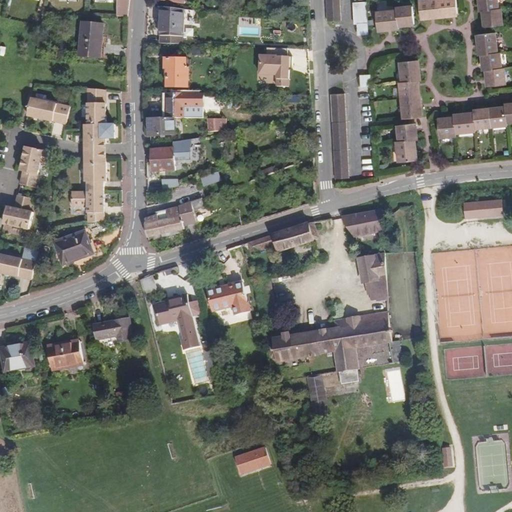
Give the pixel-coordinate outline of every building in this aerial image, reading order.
[(339,0),(326,0),(328,22),(341,21),(339,0)] [(441,16),(439,0),(423,0),(420,0),(422,18),(441,16)] [(455,0),(439,0),(441,16),(457,14),(455,0)] [(498,8),(497,0),(479,0),(481,10),(483,10),(498,8)] [(367,23),(366,5),(353,5),(354,24),(358,24),(367,23)] [(161,43),(183,44),(184,9),(162,7),(161,43)] [(412,7),(397,8),(397,10),(398,25),(414,24),(412,7)] [(500,8),(498,8),(483,10),(484,25),(502,24),(500,8)] [(398,25),(397,10),(377,13),(379,30),(399,28),(398,25)] [(104,24),(83,22),(80,54),(99,56),(100,42),(102,42),(104,24)] [(367,23),(358,24),(359,34),(367,34),(367,23)] [(478,34),(480,54),(482,54),(497,53),(495,33),(478,34)] [(482,54),(484,70),(486,70),(502,68),(500,52),(497,53),(482,54)] [(261,56),(260,77),(277,77),(277,88),(291,88),(292,57),(261,56)] [(183,59),(174,59),(169,59),(169,69),(172,69),(171,87),(191,87),(192,67),(189,67),(189,59),(183,59)] [(403,82),(418,81),(420,80),(418,60),(401,62),(403,82)] [(502,68),(486,70),(488,88),(507,86),(504,68),(502,68)] [(361,87),(371,86),(370,75),(360,76),(361,87)] [(401,82),(402,98),(419,96),(418,81),(403,82),(401,82)] [(106,124),(106,90),(88,88),(88,124),(106,124)] [(168,117),(175,118),(184,118),(184,115),(191,115),(191,107),(184,106),(185,93),(169,93),(168,117)] [(345,94),(331,94),(336,178),(349,177),(345,94)] [(402,98),(404,117),(422,115),(419,96),(402,98)] [(71,107),(31,98),(28,115),(67,124),(71,107)] [(505,107),(490,108),(492,126),(507,124),(506,122),(505,107)] [(492,126),(490,108),(473,110),(474,113),(475,128),(492,126)] [(456,132),(475,131),(475,128),(474,113),(454,115),(454,117),(456,132)] [(168,117),(160,117),(160,119),(150,119),(151,135),(160,135),(175,133),(175,118),(168,117)] [(441,136),(456,135),(456,132),(454,117),(439,118),(441,136)] [(209,131),(227,129),(226,118),(209,118),(209,131)] [(415,138),(418,138),(416,122),(399,124),(400,140),(415,138)] [(115,138),(116,124),(106,124),(88,124),(88,138),(95,138),(95,143),(85,143),(86,151),(86,158),(106,158),(106,151),(106,143),(106,138),(115,138)] [(400,140),(398,140),(399,160),(416,159),(415,138),(400,140)] [(47,164),(50,152),(27,146),(21,171),(24,171),(21,185),(35,188),(41,162),(47,164)] [(176,170),(175,148),(152,149),(153,172),(176,170)] [(88,191),(104,191),(104,182),(106,182),(106,163),(86,163),(86,181),(88,182),(88,191)] [(209,186),(222,181),(219,172),(206,177),(209,186)] [(88,223),(104,220),(104,191),(88,191),(72,191),(72,207),(88,207),(88,223)] [(8,207),(4,224),(30,229),(33,212),(30,211),(33,198),(18,195),(15,208),(8,207)] [(145,225),(148,237),(184,229),(184,225),(195,222),(191,200),(183,202),(184,203),(156,212),(157,215),(147,218),(146,218),(145,225)] [(504,201),(467,203),(468,218),(505,215),(504,201)] [(388,233),(386,210),(346,217),(348,226),(360,237),(388,233)] [(322,233),(319,222),(254,242),(258,255),(266,253),(266,251),(284,245),(286,252),(318,241),(316,236),(322,233)] [(74,258),(93,251),(86,232),(56,242),(64,265),(75,261),(74,258)] [(95,255),(93,251),(74,258),(75,261),(76,262),(95,255)] [(391,287),(389,252),(361,255),(364,276),(368,275),(370,289),(374,289),(390,287),(391,287)] [(0,254),(0,272),(32,279),(36,262),(0,254)] [(267,271),(253,274),(255,281),(269,278),(267,271)] [(155,275),(143,279),(145,285),(156,281),(155,275)] [(269,278),(255,281),(263,316),(277,312),(282,311),(274,277),(269,278)] [(156,281),(145,285),(147,293),(158,290),(156,281)] [(257,311),(248,283),(213,294),(220,314),(240,307),(243,316),(257,311)] [(390,287),(374,289),(376,299),(392,297),(390,287)] [(175,307),(158,311),(162,328),(180,323),(185,343),(182,344),(185,357),(187,356),(202,352),(204,351),(196,322),(207,319),(203,305),(193,308),(190,299),(175,302),(175,307)] [(386,343),(398,340),(391,310),(338,320),(339,326),(280,339),(281,343),(274,345),(277,361),(284,360),(285,364),(334,354),(338,371),(360,367),(357,349),(386,343)] [(127,332),(122,311),(93,317),(96,331),(112,328),(114,335),(127,332)] [(263,316),(264,324),(278,320),(277,312),(263,316)] [(52,364),(85,357),(80,329),(70,331),(71,337),(48,342),(52,364)] [(35,361),(30,339),(0,346),(5,367),(35,361)] [(322,376),(306,380),(313,424),(330,420),(322,376)] [(274,464),(269,449),(238,459),(245,474),(274,464)] [(456,466),(454,449),(447,450),(449,466),(456,466)]
